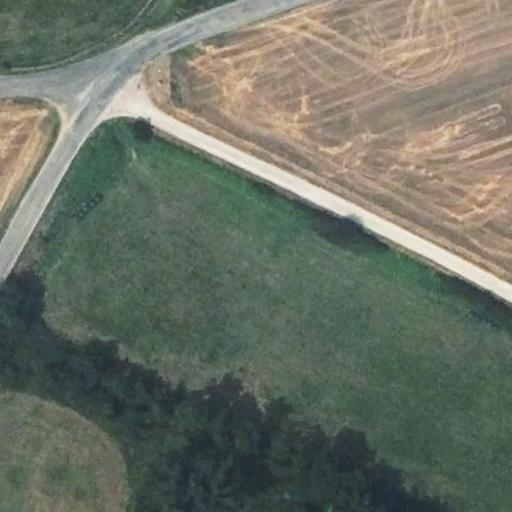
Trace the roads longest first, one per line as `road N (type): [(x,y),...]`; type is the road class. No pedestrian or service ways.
road 1 (track): [(511,300),(302,185),(137,111),(95,73)]
road 2 (unclassified): [(300,0),(95,73)]
road 3 (unclassified): [(95,73),(0,266)]
